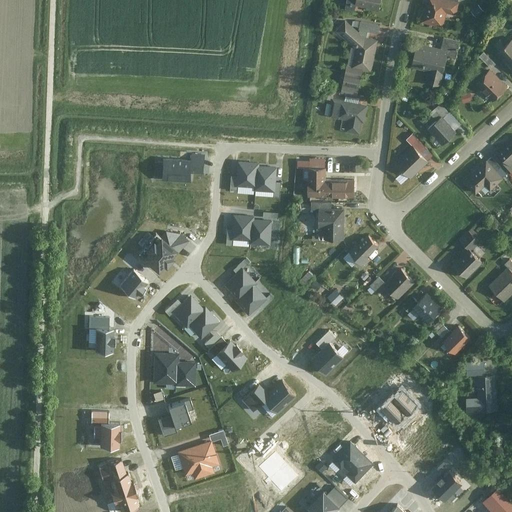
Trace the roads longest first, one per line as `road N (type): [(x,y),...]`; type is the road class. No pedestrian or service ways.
road 1 (track): [(53,0),(35,511)]
road 2 (residential): [(394,469),(332,387),(271,348),(189,265)]
road 3 (residential): [(189,265),(212,228),(221,147),(382,147)]
road 4 (residential): [(168,511),(133,408),(132,328),(189,265)]
road 5 (residential): [(511,108),(388,223)]
road 6 (residential): [(511,324),(496,328),(480,318),(388,223)]
road 7 (residential): [(382,147),(408,0)]
